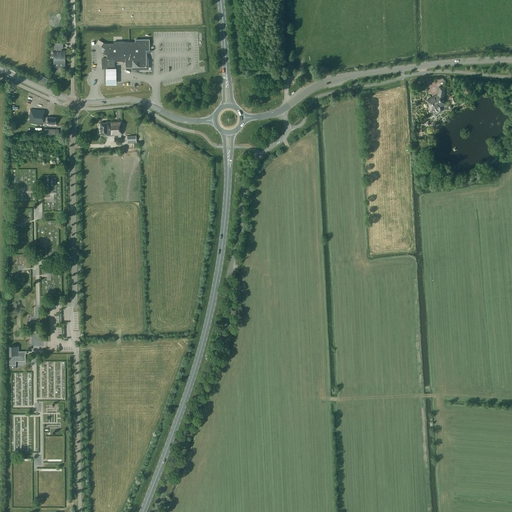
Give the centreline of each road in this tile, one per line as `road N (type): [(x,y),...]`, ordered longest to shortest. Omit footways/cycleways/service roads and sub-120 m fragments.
road 1 (unclassified): [(153,511),(224,339),(244,181),(256,158),(287,133),(281,110)]
road 2 (primary): [(142,511),(204,337),(228,163)]
road 3 (tertiary): [(281,110),(339,76),(511,59)]
road 4 (unclassified): [(73,304),(72,99)]
road 5 (tertiary): [(214,119),(174,118),(138,101),(72,99)]
